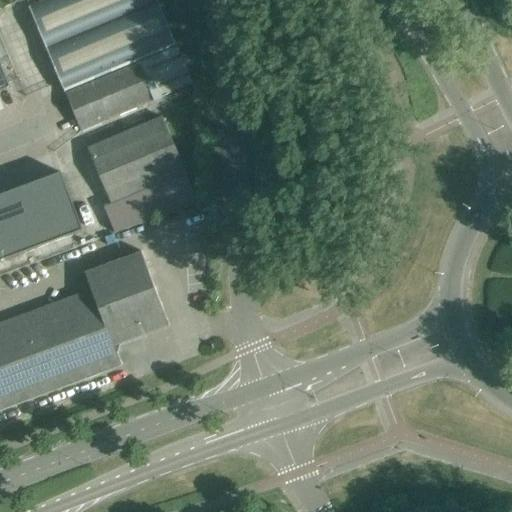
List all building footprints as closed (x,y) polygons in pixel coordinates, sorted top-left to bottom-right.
[(65,94),(73,113),(81,131),(193,84),(177,47),(120,71),(119,66),(174,43),(156,0),(50,0),(30,9),(64,89),(63,92),(65,94)] [(0,91),(9,87),(0,65),(0,91)] [(126,134),(88,150),(112,206),(106,208),(116,233),(197,199),(186,174),(163,118),(144,126),(126,134)] [(80,233),(59,177),(23,191),(43,246),(80,233)] [(43,246),(23,191),(0,199),(0,243),(6,260),(43,246)] [(114,347),(169,326),(142,252),(85,273),(91,291),(0,325),(0,410),(121,366),(114,347)]
